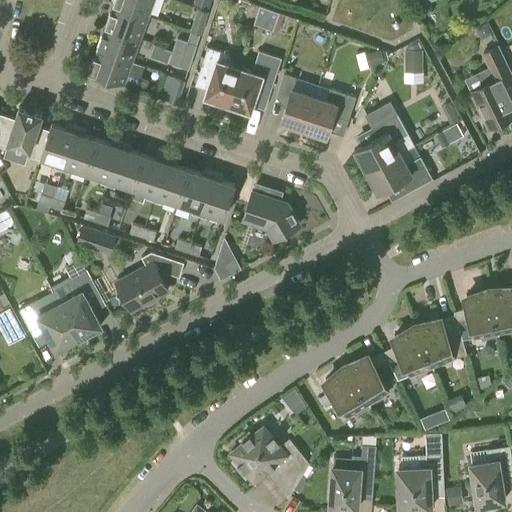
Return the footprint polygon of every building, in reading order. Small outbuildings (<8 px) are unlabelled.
[(147,15),(152,0),(113,0),(113,2),(147,15)] [(140,37),(147,15),(113,2),(104,25),(140,37)] [(278,30),(284,11),(259,4),(253,22),(278,30)] [(200,33),(203,23),(207,11),(198,8),(191,30),(200,33)] [(478,32),(486,35),(492,32),(487,21),(475,26),(478,32)] [(132,60),(140,37),(104,25),(96,48),(132,60)] [(173,50),(192,56),(196,44),(177,38),(173,50)] [(148,54),(167,58),(170,46),(151,42),(148,54)] [(511,104),(511,75),(497,45),(483,52),(496,78),(471,90),(488,127),(511,115),(511,109),(510,105),(511,104)] [(229,54),(207,46),(201,66),(213,69),(204,95),(215,99),(216,104),(226,107),(239,67),(232,64),(229,54)] [(123,84),(132,60),(96,48),(88,71),(123,84)] [(405,71),(423,71),(423,49),(405,49),(405,71)] [(188,68),(192,56),(173,50),(169,62),(188,68)] [(239,67),(226,107),(236,110),(239,107),(250,111),(259,84),(271,88),(281,57),(259,50),(252,71),(239,67)] [(303,128),(314,95),(292,87),(296,76),(284,72),(276,96),(288,100),(281,121),(293,125),(292,126),(302,130),(302,128),(303,128)] [(166,73),(159,96),(178,102),(185,80),(166,73)] [(314,95),(303,128),(305,129),(304,130),(314,133),(314,132),(326,136),(333,115),(348,120),(356,96),(330,87),(326,99),(314,95)] [(449,123),(458,118),(450,101),(441,105),(449,123)] [(30,149),(38,125),(42,113),(35,111),(32,104),(25,108),(19,106),(15,118),(0,113),(0,121),(3,126),(11,130),(7,142),(8,142),(29,149),(30,149)] [(367,170),(400,152),(414,144),(397,112),(373,125),(379,136),(355,149),(367,170)] [(451,131),(465,123),(462,118),(445,127),(446,130),(451,131)] [(3,126),(0,121),(0,145),(6,148),(8,142),(7,142),(11,130),(3,126)] [(62,169),(76,125),(67,122),(64,127),(51,123),(49,129),(40,156),(41,157),(55,162),(55,167),(62,169)] [(40,156),(49,129),(38,125),(30,149),(29,149),(27,155),(40,159),(41,157),(40,156)] [(86,172),(97,138),(85,134),(85,128),(76,125),(62,169),(69,171),(72,167),(86,172)] [(107,184),(122,140),(113,137),(109,142),(97,138),(86,172),(101,177),(101,182),(107,184)] [(132,187),(143,153),(131,149),(131,143),(122,140),(107,184),(114,187),(117,182),(132,187)] [(153,200),(168,155),(159,152),(155,157),(143,153),(132,187),(147,192),(146,197),(153,200)] [(400,152),(367,170),(378,191),(402,178),(408,191),(433,178),(420,155),(406,163),(400,152)] [(177,202),(189,169),(177,165),(177,158),(168,155),(153,200),(160,202),(163,197),(177,202)] [(199,215),(213,170),(204,167),(201,173),(189,169),(177,202),(192,207),(192,213),(199,215)] [(213,170),(199,215),(205,217),(208,212),(224,217),(235,184),(222,180),(222,173),(213,170)] [(284,235),(291,231),(292,228),(300,223),(287,201),(252,190),(243,218),(267,226),(274,238),(281,234),(284,235)] [(50,205),(53,196),(41,192),(38,201),(50,205)] [(53,196),(50,205),(62,209),(65,200),(53,196)] [(96,220),(99,211),(87,207),(84,216),(96,220)] [(99,211),(96,220),(107,224),(110,215),(99,211)] [(141,235),(144,226),(132,222),(129,231),(141,235)] [(116,235),(82,224),(75,242),(110,254),(116,235)] [(144,226),(141,235),(154,239),(157,230),(144,226)] [(187,251),(190,242),(178,238),(175,247),(187,251)] [(190,242),(187,251),(199,255),(202,246),(190,242)] [(179,275),(183,261),(151,250),(142,256),(146,265),(116,281),(131,309),(168,289),(162,277),(164,270),(179,275)] [(81,285),(92,279),(80,257),(69,263),(81,285)] [(511,284),(489,289),(499,337),(511,334),(511,284)] [(468,306),(454,310),(455,316),(462,338),(474,336),(480,335),(481,341),(499,337),(489,289),(465,294),(468,306)] [(59,302),(78,337),(82,335),(87,336),(92,335),(95,332),(96,328),(101,325),(82,290),(59,302)] [(2,291),(0,292),(0,306),(9,302),(2,291)] [(78,337),(59,302),(44,310),(37,298),(19,308),(31,330),(42,324),(55,350),(60,347),(65,348),(69,347),(73,344),(74,339),(78,337)] [(0,325),(16,317),(10,306),(0,311),(0,325)] [(462,338),(455,316),(440,321),(439,316),(416,325),(434,371),(451,364),(449,358),(454,356),(466,353),(462,338)] [(397,343),(383,350),(387,360),(399,382),(416,375),(417,378),(434,371),(416,325),(393,334),(397,343)] [(374,366),(387,360),(383,350),(369,357),(366,353),(346,366),(370,408),(387,398),(383,393),(389,390),(374,366)] [(355,417),(370,408),(346,366),(325,379),(331,389),(320,396),(326,405),(335,400),(347,415),(352,412),(355,417)] [(294,411),(305,401),(292,385),(281,395),(294,411)] [(425,428),(432,425),(428,414),(420,417),(425,428)] [(279,445),(263,425),(251,435),(249,432),(241,438),(243,441),(231,451),(236,458),(233,460),(245,475),(248,473),(254,479),(273,463),(293,488),(294,488),(294,487),(300,491),(306,480),(300,477),(309,462),(289,437),(279,445)] [(441,431),(425,431),(425,440),(441,439),(441,431)] [(360,467),(333,465),(330,507),(332,507),(331,511),(354,511),(355,509),(357,509),(359,481),(373,482),(376,434),(362,435),(360,467)] [(498,503),(499,502),(499,500),(505,499),(500,472),(511,470),(511,458),(510,444),(486,448),(488,460),(470,463),(477,504),(482,503),(483,504),(484,505),(486,506),(487,507),(489,507),(492,507),(493,507),(494,506),(496,505),(497,504),(498,503)] [(426,511),(426,508),(431,507),(430,480),(443,479),(442,452),(418,453),(419,466),(398,467),(399,509),(405,509),(404,511),(426,511)] [(260,475),(279,500),(286,494),(267,470),(260,475)]
